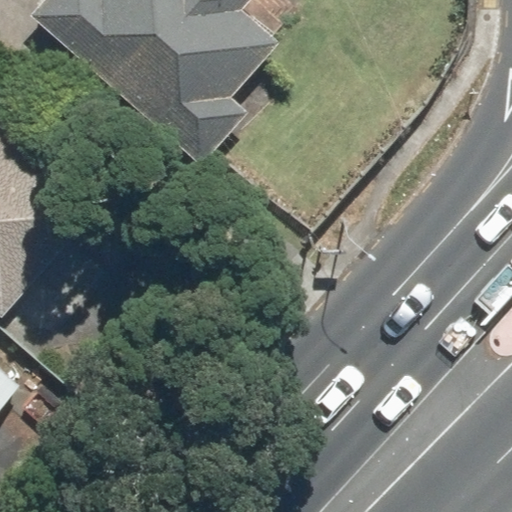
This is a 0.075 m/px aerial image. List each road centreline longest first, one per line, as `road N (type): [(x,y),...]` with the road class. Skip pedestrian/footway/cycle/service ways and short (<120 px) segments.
road 1 (motorway): [(403,453),(511,106)]
road 2 (primary): [(403,453),(511,272)]
road 3 (primary): [(511,384),(403,453)]
